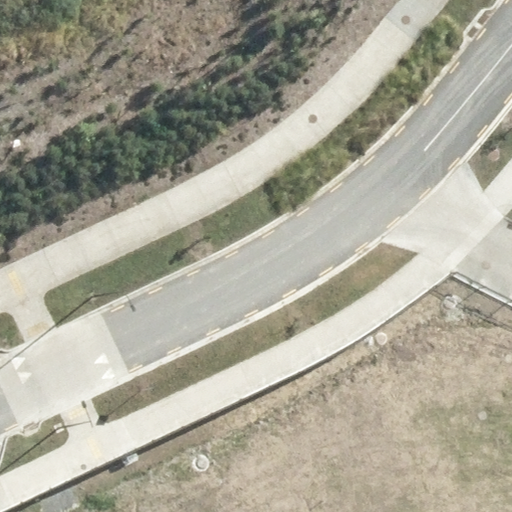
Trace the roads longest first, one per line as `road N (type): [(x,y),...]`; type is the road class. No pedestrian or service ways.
road 1 (residential): [(398,173),(247,265),(0,384)]
road 2 (residential): [(511,39),(398,173)]
road 3 (residential): [(398,173),(511,252)]
